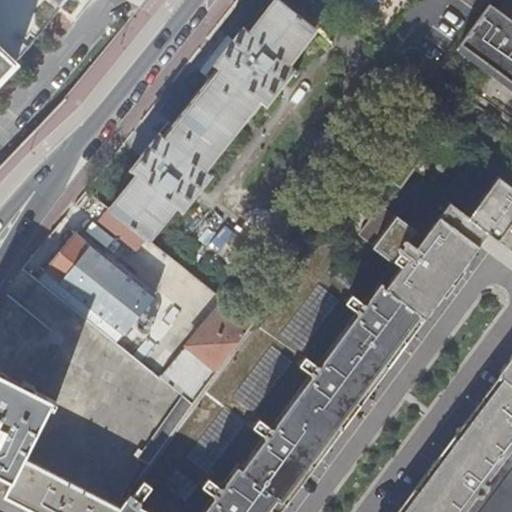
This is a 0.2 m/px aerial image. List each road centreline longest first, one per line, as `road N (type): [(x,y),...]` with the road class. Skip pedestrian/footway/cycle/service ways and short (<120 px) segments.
road 1 (secondary): [(69,146),(193,0)]
road 2 (secondary): [(0,270),(69,146)]
